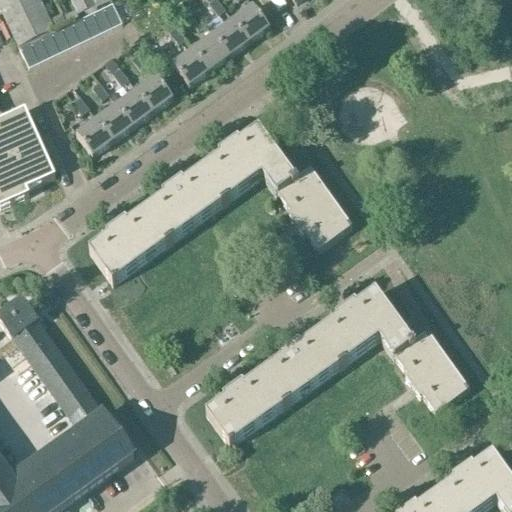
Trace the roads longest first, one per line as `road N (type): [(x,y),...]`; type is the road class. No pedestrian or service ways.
road 1 (residential): [(36,243),(375,0)]
road 2 (residential): [(150,415),(36,243)]
road 3 (residential): [(150,415),(317,296)]
